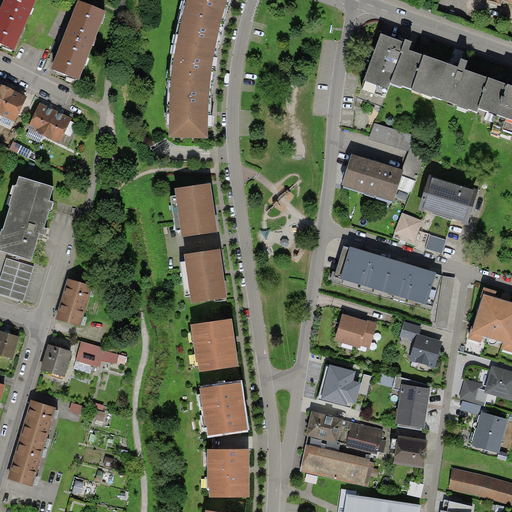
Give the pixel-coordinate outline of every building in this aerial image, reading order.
[(7,0),(5,5),(28,15),(34,0),(7,0)] [(224,22),(230,0),(185,0),(181,13),(224,22)] [(81,3),(68,35),(91,45),(104,13),(81,3)] [(5,5),(0,16),(0,43),(3,46),(4,44),(13,49),(28,15),(5,5)] [(224,22),(181,13),(174,47),(217,53),(224,22)] [(396,38),(382,33),(359,97),(382,107),(391,84),(404,88),(404,87),(413,90),(412,92),(441,102),(442,100),(458,106),(458,108),(469,112),(469,110),(479,114),(480,110),(497,117),(492,130),(502,133),(501,137),(510,140),(511,133),(511,83),(509,86),(500,83),(467,71),(470,62),(462,59),(459,68),(429,57),(411,51),(414,43),(405,39),(404,41),(396,38)] [(68,35),(53,70),(67,76),(68,75),(77,78),(91,45),(68,35)] [(217,53),(174,47),(169,81),(212,86),(217,53)] [(206,117),(211,117),(212,86),(169,81),(167,116),(173,116),(206,117)] [(27,98),(3,87),(0,93),(0,98),(7,102),(1,115),(15,121),(27,98)] [(56,112),(40,105),(29,128),(45,136),(56,112)] [(71,120),(56,112),(45,136),(59,143),(71,120)] [(206,117),(173,116),(172,136),(206,137),(206,117)] [(415,136),(375,123),(371,136),(411,148),(415,136)] [(419,176),(426,154),(411,148),(402,170),(419,176)] [(401,172),(353,156),(343,183),(395,201),(398,190),(412,195),(419,176),(402,170),(401,172)] [(55,186),(19,175),(0,238),(0,250),(32,261),(40,234),(48,236),(50,230),(44,228),(50,210),(52,211),(55,202),(51,201),(55,186)] [(474,193),(431,180),(422,208),(465,221),(474,193)] [(210,185),(177,190),(178,196),(171,197),(176,230),(182,229),(183,237),(217,232),(214,210),(210,210),(210,207),(213,206),(210,185)] [(423,221),(402,213),(394,234),(395,235),(415,242),(420,230),(423,221)] [(415,242),(395,235),(394,237),(403,240),(425,248),(430,235),(430,234),(420,230),(415,242)] [(446,240),(430,235),(425,248),(442,254),(446,240)] [(374,289),(384,292),(393,261),(344,247),(336,274),(344,276),(343,280),(362,285),(363,282),(374,285),(374,289)] [(219,251),(186,255),(187,262),(181,263),(186,297),(192,296),(192,302),(226,297),(223,277),(221,277),(220,272),(222,271),(219,251)] [(21,262),(7,258),(0,280),(0,291),(11,295),(21,262)] [(393,261),(384,292),(396,295),(397,292),(408,295),(407,299),(426,305),(427,301),(435,303),(443,276),(393,261)] [(35,267),(21,262),(11,295),(25,299),(35,267)] [(443,276),(436,327),(448,329),(455,278),(443,276)] [(93,287),(70,280),(58,319),(80,326),(93,287)] [(511,301),(483,292),(470,333),(473,334),(473,332),(482,334),(481,337),(489,339),(490,336),(497,339),(496,341),(506,344),(506,342),(511,343),(511,301)] [(366,323),(344,317),(338,338),(359,345),(364,328),(366,323)] [(229,319),(194,324),(196,332),(197,332),(198,341),(195,341),(196,353),(200,353),(202,362),(200,362),(201,371),(236,366),(229,319)] [(420,328),(405,324),(402,335),(417,340),(418,336),(420,328)] [(374,331),(364,328),(359,345),(369,347),(374,331)] [(20,337),(0,330),(0,351),(14,356),(20,337)] [(441,343),(418,336),(417,340),(411,360),(434,366),(436,359),(438,358),(440,355),(440,351),(439,348),(441,343)] [(101,347),(83,343),(79,362),(97,366),(101,347)] [(72,352),(50,346),(43,370),(65,376),(72,352)] [(355,373),(326,366),(318,399),(350,407),(352,401),(355,402),(359,384),(352,382),(355,373)] [(511,374),(493,369),(487,391),(511,397),(511,374)] [(429,385),(396,376),(393,388),(404,391),(399,426),(421,430),(429,385)] [(481,386),(466,382),(462,397),(478,401),(481,386)] [(238,383),(203,388),(204,396),(206,395),(207,404),(204,405),(205,417),(210,417),(211,426),(209,427),(210,433),(244,429),(238,383)] [(34,402),(23,439),(44,445),(55,408),(34,402)] [(342,420),(312,413),(307,434),(337,441),(342,420)] [(507,420),(484,413),(479,433),(473,431),(470,442),(476,443),(475,445),(484,448),(484,449),(489,450),(490,449),(498,451),(507,420)] [(342,420),(337,441),(378,452),(383,431),(342,420)] [(409,438),(399,437),(399,439),(393,438),(391,448),(397,448),(395,463),(424,467),(428,441),(416,440),(417,437),(409,436),(409,438)] [(23,439),(11,478),(31,484),(34,477),(44,445),(23,439)] [(248,449),(212,450),(212,456),(213,456),(213,466),(209,466),(209,479),(214,479),(214,487),(212,487),(212,497),(248,496),(248,449)] [(374,467),(304,451),(300,471),(370,487),(374,467)] [(511,485),(454,471),(450,488),(511,503),(511,485)] [(318,477),(307,474),(305,482),(317,484),(318,477)] [(424,485),(412,482),(409,495),(421,497),(424,485)] [(357,492),(342,490),(341,498),(347,499),(345,511),(420,511),(421,507),(356,498),(357,492)] [(345,511),(347,499),(341,498),(338,511),(345,511)] [(444,499),(441,511),(471,511),(473,504),(444,499)]
